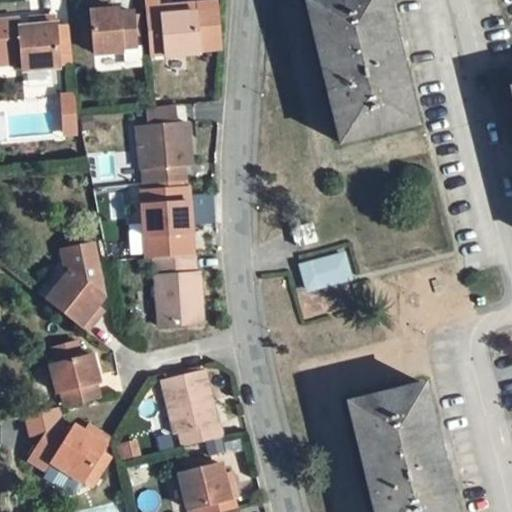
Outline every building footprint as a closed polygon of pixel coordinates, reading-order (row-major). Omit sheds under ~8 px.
[(387,0),(312,0),(307,1),(342,145),(419,126),(403,63),(409,62),(403,39),(398,41),(387,0)] [(174,11),(174,3),(165,4),(151,4),(154,51),(172,50),(172,53),(203,50),(203,48),(223,47),(220,1),(199,2),(199,10),(174,11)] [(199,2),(174,3),(174,11),(199,10),(199,2)] [(127,46),(140,46),(138,12),(126,12),(126,8),(94,10),(97,53),(127,53),(127,46)] [(0,66),(19,65),(19,72),(57,70),(57,58),(70,57),(68,44),(56,45),(54,27),(53,19),(37,21),(37,29),(26,30),(16,30),(16,22),(0,22),(0,66)] [(37,29),(37,21),(26,21),(26,30),(37,29)] [(56,45),(68,44),(67,27),(54,27),(56,45)] [(57,70),(70,69),(70,57),(57,58),(57,70)] [(151,108),(152,125),(177,122),(175,106),(151,108)] [(140,126),(146,183),(190,178),(189,164),(194,163),(190,121),(177,122),(152,125),(140,126)] [(144,188),(149,255),(158,255),(193,251),(189,185),(144,188)] [(69,268),(45,297),(83,329),(93,317),(87,312),(93,304),(101,294),(95,289),(99,284),(91,242),(65,247),(69,268)] [(208,319),(198,251),(193,251),(158,255),(167,324),(208,319)] [(298,259),(303,289),(353,280),(348,251),(298,259)] [(100,309),(93,304),(87,312),(93,317),(100,309)] [(49,342),(52,358),(78,352),(75,336),(49,342)] [(59,388),(63,403),(94,395),(91,384),(96,382),(88,349),(78,352),(52,358),(45,359),(54,390),(59,388)] [(178,430),(183,444),(223,433),(218,417),(215,417),(203,368),(159,380),(173,431),(178,430)] [(441,443),(426,385),(350,404),(376,511),(457,511),(446,464),(452,463),(447,441),(441,443)] [(44,430),(28,457),(46,468),(51,460),(82,479),(83,478),(101,449),(108,436),(96,428),(91,435),(82,429),(72,423),(68,430),(61,426),(56,405),(25,413),(30,432),(43,428),(44,430)] [(87,422),(82,429),(91,435),(96,428),(87,422)] [(511,430),(502,433),(511,476),(511,430)] [(139,454),(137,439),(119,442),(121,457),(139,454)] [(83,478),(91,483),(109,454),(101,449),(83,478)] [(176,467),(187,511),(221,511),(236,509),(233,495),(237,494),(234,479),(223,482),(220,466),(217,457),(176,467)] [(223,482),(234,479),(230,463),(220,466),(223,482)]
